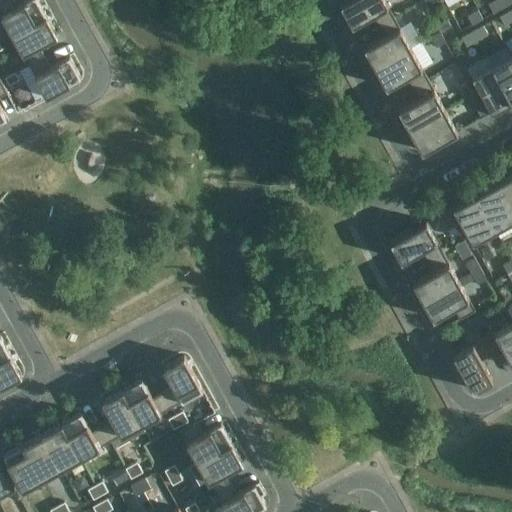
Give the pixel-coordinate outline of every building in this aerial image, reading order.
[(0,0),(0,13),(11,33),(45,14),(37,0),(22,0),(17,3),(14,0),(0,0)] [(394,16),(385,0),(346,0),(340,3),(352,25),(372,14),(378,24),(394,16)] [(440,4),(437,0),(425,0),(431,9),(440,4)] [(504,7),(499,0),(495,0),(488,4),(493,13),(504,7)] [(478,10),(467,16),(472,24),(483,18),(478,10)] [(511,20),(511,14),(510,10),(499,16),(504,25),(511,20)] [(45,14),(11,33),(28,64),(45,55),(40,44),(61,33),(54,21),(50,23),(45,14)] [(375,67),(411,47),(394,16),(378,24),(384,35),(364,46),(375,67)] [(483,25),(472,31),(477,40),(487,34),(483,25)] [(445,42),(439,31),(431,36),(437,47),(445,42)] [(477,40),(472,31),(462,37),(467,45),(477,40)] [(428,78),(411,47),(375,67),(386,87),(407,76),(413,86),(428,78)] [(51,65),(45,55),(28,64),(45,95),(80,76),(68,56),(51,65)] [(489,55),(468,66),(474,76),(495,65),(489,55)] [(511,102),(511,58),(511,57),(492,68),(511,103),(511,102)] [(511,103),(492,68),(472,78),(492,114),(511,103)] [(4,78),(8,86),(18,80),(14,72),(4,78)] [(410,130),(446,110),(428,78),(413,86),(418,97),(398,108),(410,130)] [(459,87),(465,98),(473,93),(468,83),(459,87)] [(479,104),(473,93),(465,98),(471,108),(479,104)] [(457,131),(446,110),(410,130),(422,151),(457,131)] [(511,173),(496,182),(511,211),(511,173)] [(511,219),(511,211),(496,182),(475,194),(494,229),(511,219)] [(494,229),(475,194),(453,206),(472,241),(494,229)] [(443,251),(426,221),(422,223),(420,219),(410,224),(412,229),(391,241),(401,260),(421,249),(427,260),(443,251)] [(456,223),(447,228),(453,239),(461,234),(456,223)] [(459,280),(443,251),(427,260),(433,271),(413,282),(423,300),(459,280)] [(466,262),(472,273),(480,268),(474,258),(466,262)] [(511,270),(511,259),(503,264),(507,273),(511,270)] [(486,279),(480,268),(472,273),(477,283),(486,279)] [(475,310),(459,280),(423,300),(433,318),(453,307),(460,318),(475,310)] [(483,312),(473,318),(478,327),(488,321),(483,312)] [(478,327),(473,318),(462,324),(467,332),(478,327)] [(511,321),(483,337),(492,353),(503,347),(511,363),(511,321)] [(0,359),(10,354),(0,335),(0,359)] [(492,353),(483,337),(453,354),(473,390),(492,379),(481,359),(492,353)] [(0,384),(21,373),(10,354),(0,359),(0,384)] [(171,387),(160,392),(169,408),(200,390),(182,356),(161,368),(171,387)] [(169,408),(160,392),(150,398),(139,379),(119,391),(138,425),(169,408)] [(109,421),(99,427),(107,442),(138,425),(119,391),(99,402),(109,421)] [(183,411),(176,415),(181,425),(189,421),(183,411)] [(107,442),(99,427),(88,433),(78,414),(58,425),(77,459),(107,442)] [(176,415),(168,419),(174,429),(178,426),(181,425),(176,415)] [(195,421),(178,431),(195,462),(229,443),(218,422),(201,431),(195,421)] [(58,469),(77,459),(58,425),(39,435),(58,469)] [(39,480),(58,469),(39,435),(20,446),(39,480)] [(229,443),(195,462),(212,493),(229,483),(224,473),(241,463),(229,443)] [(20,490),(39,480),(20,446),(1,456),(20,490)] [(131,465),(125,468),(131,478),(137,475),(143,472),(137,462),(131,465)] [(175,464),(165,470),(169,477),(179,472),(175,464)] [(0,496),(13,489),(0,466),(0,496)] [(179,472),(169,477),(172,484),(182,479),(179,472)] [(145,477),(138,481),(143,491),(151,487),(145,477)] [(102,481),(95,485),(101,495),(108,491),(102,481)] [(138,481),(131,485),(136,495),(143,491),(138,481)] [(235,494),(229,483),(212,493),(222,511),(250,511),(264,505),(259,496),(263,494),(256,482),(235,494)] [(95,485),(88,489),(93,499),(101,495),(95,485)] [(107,498),(100,502),(106,511),(113,508),(107,498)] [(64,502),(57,506),(60,511),(69,511),(70,511),(64,502)] [(100,502),(93,506),(96,511),(105,511),(106,511),(100,502)] [(184,508),(185,511),(196,511),(198,511),(194,503),(184,508)]
